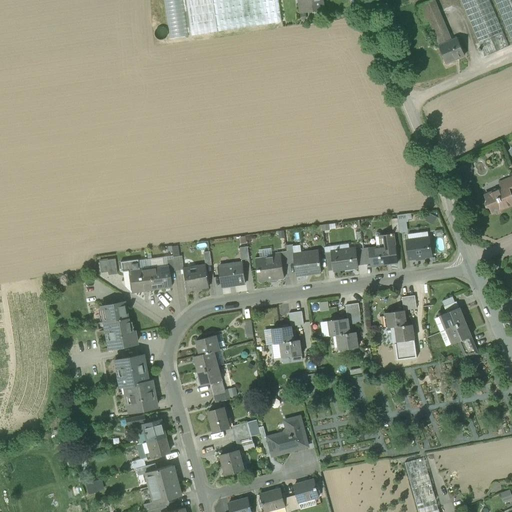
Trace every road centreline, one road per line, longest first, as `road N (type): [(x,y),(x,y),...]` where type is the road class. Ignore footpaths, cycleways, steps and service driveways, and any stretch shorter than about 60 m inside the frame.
road 1 (residential): [(471,262),(452,272),(215,304),(186,318),(167,364),(202,498)]
road 2 (residential): [(471,262),(363,0)]
